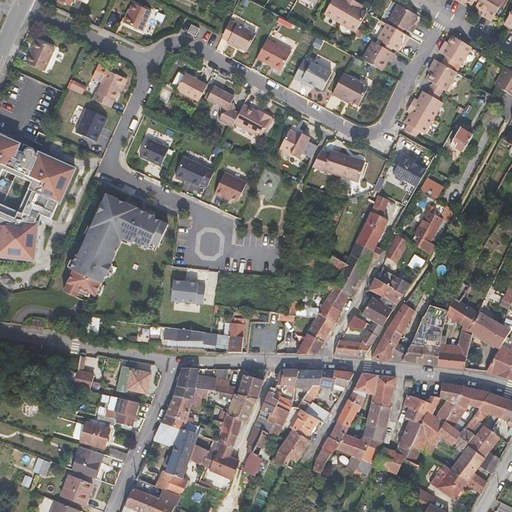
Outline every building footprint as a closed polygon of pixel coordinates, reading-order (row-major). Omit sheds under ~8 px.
[(332,0),(325,14),(356,32),(367,13),(358,8),(360,4),(353,0),(344,0),(345,0),(344,0),(332,0)] [(479,0),(478,3),(476,7),(487,13),(485,17),(492,21),(503,0),(479,0)] [(151,11),(133,3),(124,23),(142,31),(151,11)] [(418,16),(399,5),(390,21),(393,23),(391,26),(402,33),(404,29),(412,34),(416,27),(412,25),(418,16)] [(256,34),(230,20),(229,21),(222,37),(229,41),(228,42),(237,47),(237,46),(240,48),(247,51),(256,34)] [(402,33),(391,26),(388,24),(378,40),(382,42),(393,49),(397,51),(402,42),(406,44),(410,37),(402,33)] [(200,29),(192,25),(188,32),(196,36),(200,29)] [(461,65),(471,47),(453,36),(448,43),(446,47),(443,45),(439,52),(446,56),(441,63),(452,70),(456,63),(461,65)] [(292,52),(267,39),(257,58),(281,71),(292,52)] [(55,48),(37,40),(27,63),(45,71),(55,48)] [(393,49),(382,42),(380,46),(374,42),(363,60),(382,71),(388,60),(392,62),(396,55),(391,52),(393,49)] [(311,64),(304,60),(294,78),(301,82),(302,80),(315,87),(323,91),(332,73),(312,62),(311,64)] [(457,72),(452,70),(441,63),(435,60),(431,67),(434,68),(431,72),(427,79),(433,83),(430,88),(441,95),(444,89),(446,90),(457,72)] [(93,80),(101,84),(108,70),(109,68),(100,64),(93,80)] [(511,70),(506,67),(495,85),(511,95),(511,70)] [(93,100),(111,108),(114,101),(115,101),(120,91),(126,79),(108,70),(97,93),(93,100)] [(173,87),(177,89),(185,74),(181,72),(173,87)] [(199,102),(208,85),(186,73),(185,74),(177,89),(177,90),(199,102)] [(344,74),(333,94),(348,102),(349,100),(351,101),(359,105),(369,87),(344,74)] [(126,79),(120,91),(123,92),(129,80),(126,79)] [(314,89),(315,87),(302,80),(301,82),(314,89)] [(219,120),(232,127),(234,123),(240,113),(236,110),(232,108),(231,104),(233,100),(235,97),(214,86),(207,100),(221,107),(223,113),(219,120)] [(438,100),(441,95),(430,88),(427,94),(424,92),(418,101),(415,99),(411,105),(433,118),(443,103),(438,100)] [(257,111),(244,104),(240,113),(234,123),(261,138),(272,117),(258,110),(257,111)] [(409,125),(405,131),(416,137),(419,131),(424,134),(433,118),(411,105),(407,112),(411,114),(405,123),(409,125)] [(87,109),(76,132),(97,142),(100,134),(98,134),(101,128),(103,127),(107,118),(87,109)] [(463,153),(474,134),(461,127),(453,141),(457,144),(454,148),(463,153)] [(301,136),(297,134),(290,130),(280,149),(299,159),(310,137),(303,134),(301,136)] [(33,150),(32,150),(33,147),(24,143),(20,153),(18,159),(15,158),(17,152),(20,144),(0,135),(0,257),(35,261),(39,223),(43,216),(52,220),(59,203),(60,204),(76,169),(40,153),(38,157),(37,159),(33,158),(34,155),(35,155),(35,154),(35,153),(35,152),(35,151),(34,151),(34,150),(33,150)] [(149,139),(140,157),(161,166),(170,148),(149,139)] [(330,154),(322,150),(313,167),(359,182),(365,162),(332,151),(330,154)] [(215,171),(185,157),(176,176),(186,181),(187,180),(191,181),(190,183),(200,187),(201,184),(208,187),(215,171)] [(411,161),(403,157),(393,174),(395,175),(396,178),(401,181),(404,180),(417,187),(426,171),(427,170),(415,164),(414,166),(410,163),(411,161)] [(247,183),(225,172),(215,194),(223,198),(225,195),(239,201),(247,183)] [(419,189),(421,190),(437,198),(442,190),(424,181),(419,189)] [(107,195),(104,203),(106,204),(101,215),(99,214),(79,256),(78,255),(71,270),(74,271),(65,292),(77,298),(81,289),(96,296),(102,284),(103,284),(106,277),(107,278),(113,265),(112,264),(123,238),(134,243),(135,242),(150,248),(152,243),(159,247),(169,225),(162,222),(163,220),(107,195)] [(374,251),(371,257),(378,260),(383,250),(376,246),(389,221),(381,217),(389,200),(379,195),(356,243),(374,251)] [(417,247),(431,255),(436,245),(432,243),(444,220),(448,222),(455,210),(440,202),(436,209),(429,205),(426,210),(428,212),(415,235),(422,239),(417,247)] [(404,248),(408,241),(400,236),(396,243),(404,248)] [(396,243),(393,242),(392,245),(393,245),(388,257),(397,262),(405,248),(404,248),(396,243)] [(336,284),(352,294),(371,257),(374,251),(356,243),(346,263),(344,262),(333,256),(317,251),(303,250),(301,278),(316,279),(318,262),(328,265),(342,273),(336,284)] [(382,297),(397,305),(412,284),(383,269),(377,279),(376,278),(370,290),(382,297)] [(235,289),(236,276),(229,275),(228,288),(235,289)] [(309,296),(310,290),(311,281),(295,279),(293,294),(309,296)] [(174,281),(172,301),(204,304),(206,287),(199,286),(199,283),(174,281)] [(305,316),(317,317),(319,313),(335,324),(352,294),(336,284),(311,281),(310,290),(329,295),(322,308),(306,307),(306,309),(305,316)] [(449,311),(447,316),(469,330),(479,313),(462,302),(471,287),(461,281),(453,298),(449,311)] [(510,309),(511,302),(511,287),(509,286),(500,306),(509,310),(510,309)] [(374,321),(383,326),(393,310),(397,305),(382,297),(380,302),(372,298),(363,315),(374,321)] [(295,315),(296,315),(297,309),(298,300),(292,299),(289,315),(295,315)] [(416,311),(404,304),(389,326),(372,358),(389,361),(392,355),(399,343),(403,335),(409,322),(416,311)] [(424,317),(409,349),(403,361),(402,361),(438,366),(442,335),(442,334),(447,316),(449,311),(430,305),(424,317)] [(270,311),(269,322),(266,345),(275,345),(279,319),(279,314),(270,311)] [(317,317),(296,355),(317,355),(331,329),(335,324),(319,313),(317,317)] [(473,333),(500,349),(503,344),(507,336),(510,331),(503,327),(479,313),(469,330),(473,333)] [(355,316),(348,327),(360,329),(364,322),(362,321),(363,320),(355,316)] [(340,341),(335,355),(365,357),(383,326),(374,321),(371,325),(361,343),(340,341)] [(250,322),(247,354),(276,355),(278,345),(275,345),(266,345),(269,322),(250,322)] [(204,344),(216,346),(218,334),(166,327),(164,339),(168,339),(204,341),(204,344)] [(442,335),(438,366),(464,369),(466,358),(472,335),(462,331),(458,345),(446,344),(447,336),(442,335)] [(216,346),(215,349),(229,349),(230,336),(218,334),(216,346)] [(229,351),(242,352),(243,338),(230,336),(229,349),(229,351)] [(511,339),(507,336),(503,344),(511,350),(511,348),(511,339)] [(167,345),(204,347),(204,344),(204,341),(168,339),(167,345)] [(409,349),(399,343),(392,355),(403,361),(409,349)] [(500,349),(487,371),(511,379),(511,348),(511,350),(503,344),(500,349)] [(80,353),(76,368),(81,369),(85,353),(80,353)] [(76,368),(73,381),(91,385),(94,372),(81,369),(76,368)] [(151,374),(123,368),(118,390),(126,392),(127,389),(147,394),(151,374)] [(199,371),(200,369),(182,368),(177,386),(208,390),(208,387),(196,385),(199,371)] [(227,378),(228,369),(215,369),(215,377),(217,378),(217,385),(230,386),(230,379),(227,378)] [(295,384),(299,370),(299,369),(281,369),(276,380),(279,380),(277,385),(295,384)] [(320,386),(323,370),(299,370),(295,384),(295,387),(310,390),(314,386),(320,386)] [(354,373),(353,372),(335,370),(323,370),(320,386),(320,387),(344,392),(354,373)] [(236,387),(230,386),(217,385),(217,378),(215,377),(208,377),(202,376),(203,372),(199,371),(196,385),(208,387),(208,390),(209,390),(222,392),(234,393),(236,387)] [(374,395),(378,375),(363,373),(349,400),(360,405),(356,413),(358,415),(367,394),(374,395)] [(258,399),(264,380),(257,378),(249,375),(244,374),(238,394),(258,399)] [(390,407),(397,377),(378,375),(374,395),(372,403),(390,407)] [(413,388),(414,380),(406,379),(405,387),(413,388)] [(457,404),(465,386),(442,383),(440,397),(431,396),(429,403),(407,395),(404,405),(425,414),(423,421),(438,433),(446,421),(457,404)] [(208,390),(177,386),(174,396),(162,423),(185,431),(187,423),(193,424),(194,418),(189,417),(194,396),(208,399),(209,390),(208,390)] [(314,399),(320,387),(320,386),(314,386),(310,390),(307,394),(314,399)] [(474,416),(490,393),(491,392),(465,386),(457,404),(467,409),(469,405),(476,407),(466,419),(467,420),(459,431),(462,433),(473,417),(474,416)] [(275,390),(276,388),(271,387),(269,392),(261,410),(263,411),(269,414),(272,415),(279,401),(272,398),(275,390)] [(279,401),(291,407),(292,401),(281,396),(282,392),(275,390),(272,398),(279,401)] [(247,422),(258,399),(238,394),(234,393),(222,392),(220,401),(230,405),(227,413),(222,410),(219,421),(214,420),(213,425),(210,424),(214,410),(206,408),(203,407),(202,407),(198,421),(200,421),(197,435),(211,440),(233,447),(243,421),(247,422)] [(502,419),(511,400),(490,393),(474,416),(482,421),(488,413),(497,417),(498,416),(502,419)] [(310,405),(312,402),(314,399),(307,394),(302,400),(310,405)] [(132,429),(138,404),(119,399),(115,415),(119,417),(117,425),(132,429)] [(349,427),(356,413),(360,405),(349,400),(338,421),(349,427)] [(497,417),(511,422),(511,400),(502,419),(498,416),(497,417)] [(270,433),(278,437),(283,426),(290,428),(293,429),(306,438),(317,419),(306,413),(291,407),(279,401),(272,415),(269,414),(266,421),(274,424),(270,433)] [(323,423),(329,413),(312,402),(310,405),(306,413),(317,419),(321,422),(323,423)] [(382,448),(390,407),(372,403),(365,435),(371,436),(368,446),(369,446),(363,460),(373,464),(374,464),(382,448)] [(467,409),(457,404),(446,421),(454,427),(467,409)] [(425,414),(404,405),(403,408),(408,411),(407,413),(404,417),(410,420),(405,431),(416,436),(423,421),(425,414)] [(266,421),(269,414),(263,411),(256,427),(263,430),(270,433),(274,424),(266,421)] [(485,458),(490,452),(501,438),(490,430),(473,417),(462,433),(459,431),(454,427),(446,421),(438,433),(442,436),(458,448),(463,453),(469,445),(485,458)] [(306,438),(310,440),(321,422),(317,419),(306,438)] [(349,427),(338,421),(332,433),(329,437),(341,442),(338,447),(336,449),(354,456),(363,460),(369,446),(368,446),(371,436),(365,435),(364,439),(361,441),(346,435),(349,427)] [(423,421),(416,436),(412,446),(423,452),(431,456),(433,453),(435,447),(442,436),(438,433),(423,421)] [(81,440),(81,442),(105,449),(111,429),(87,422),(85,426),(77,424),(74,436),(75,438),(81,440)] [(185,431),(162,423),(155,440),(171,446),(172,444),(175,446),(171,457),(168,465),(166,471),(164,471),(156,486),(163,489),(182,496),(189,479),(184,477),(190,460),(202,465),(211,440),(197,435),(185,431)] [(263,430),(256,427),(248,445),(250,446),(255,448),(263,430)] [(292,459),(297,462),(311,441),(310,440),(306,438),(293,429),(286,440),(278,451),(279,451),(292,459)] [(252,454),(262,458),(267,461),(278,437),(270,433),(263,430),(255,448),(253,453),(252,454)] [(416,436),(405,431),(399,445),(398,454),(405,456),(407,457),(412,446),(416,436)] [(329,437),(323,448),(332,453),(336,449),(338,447),(341,442),(329,437)] [(211,440),(202,465),(210,469),(210,470),(232,479),(239,461),(230,457),(235,448),(233,447),(211,440)] [(467,483),(480,494),(487,482),(474,472),(479,466),(492,474),(501,459),(490,452),(485,458),(469,445),(463,453),(457,462),(453,466),(448,462),(445,465),(467,483)] [(104,454),(81,447),(73,470),(94,478),(100,462),(102,463),(104,454)] [(126,462),(129,454),(110,448),(108,456),(126,462)] [(317,459),(313,470),(321,474),(328,460),(332,453),(323,448),(317,459)] [(405,456),(398,454),(396,453),(396,452),(385,448),(377,466),(376,466),(397,475),(405,456)] [(457,462),(463,453),(458,448),(451,457),(457,462)] [(274,462),(287,468),(292,459),(279,451),(274,462)] [(29,455),(17,452),(14,462),(32,467),(34,460),(34,459),(28,457),(29,455)] [(445,464),(445,465),(448,462),(433,453),(431,456),(437,460),(444,464),(445,464)] [(258,469),(262,458),(252,454),(244,472),(256,477),(259,470),(258,469)] [(359,473),(360,472),(361,468),(359,467),(363,460),(354,456),(348,468),(359,473)] [(52,463),(39,458),(33,471),(46,476),(52,463)] [(296,471),(300,464),(297,462),(292,459),(287,468),(278,486),(291,492),(301,473),(296,471)] [(368,476),(373,464),(363,460),(359,467),(361,468),(360,472),(368,476)] [(434,464),(441,469),(445,464),(444,464),(437,460),(434,464)] [(454,500),(467,483),(445,465),(445,464),(441,469),(431,483),(454,500)] [(33,478),(26,475),(22,484),(29,488),(33,478)] [(94,485),(69,476),(61,496),(86,506),(94,485)] [(159,499),(133,488),(125,506),(138,511),(144,511),(148,505),(158,510),(163,501),(175,506),(177,507),(182,496),(163,489),(159,499)] [(445,511),(431,505),(436,497),(421,489),(413,508),(420,511),(445,511)] [(80,511),(81,511),(56,501),(51,511),(80,511)] [(144,511),(138,511),(125,506),(122,511),(172,511),(175,506),(163,501),(158,510),(148,505),(144,511)]
